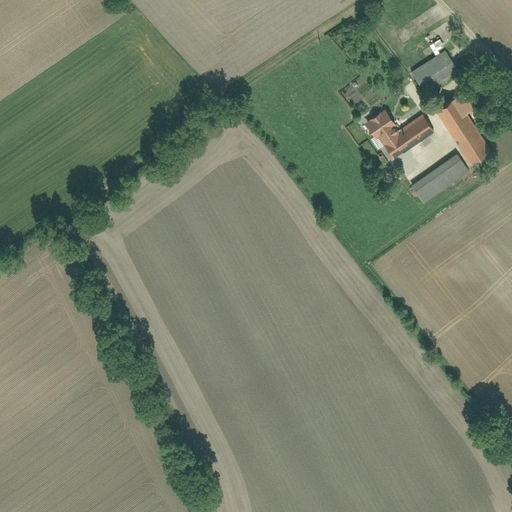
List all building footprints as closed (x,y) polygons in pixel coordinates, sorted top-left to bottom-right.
[(442,47),(408,68),(422,90),(456,69),(442,47)] [(356,78),(343,93),(357,104),(363,97),(367,100),(373,93),(356,78)] [(471,106),(460,89),(431,108),(468,163),(489,149),(464,111),(471,106)] [(432,130),(419,111),(393,128),(387,119),(370,130),(389,158),(432,130)] [(426,164),(416,150),(405,157),(416,171),(426,164)] [(466,169),(453,150),(407,183),(420,202),(466,169)]
